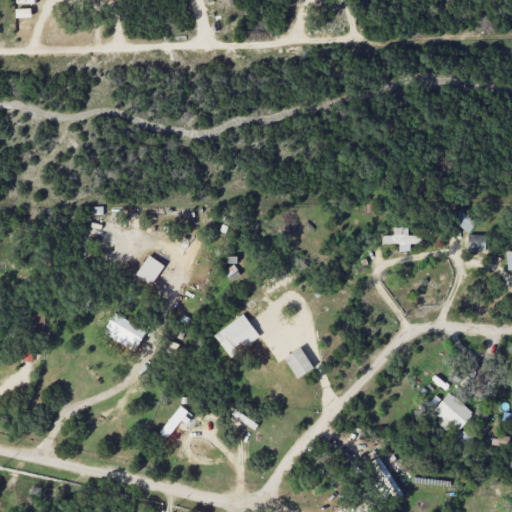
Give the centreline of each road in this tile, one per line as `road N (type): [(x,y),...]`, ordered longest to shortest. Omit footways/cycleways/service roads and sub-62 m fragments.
road 1 (residential): [(256,509),(411,336),(511,330)]
road 2 (residential): [(0,451),(268,511)]
road 3 (residential): [(0,52),(208,43)]
